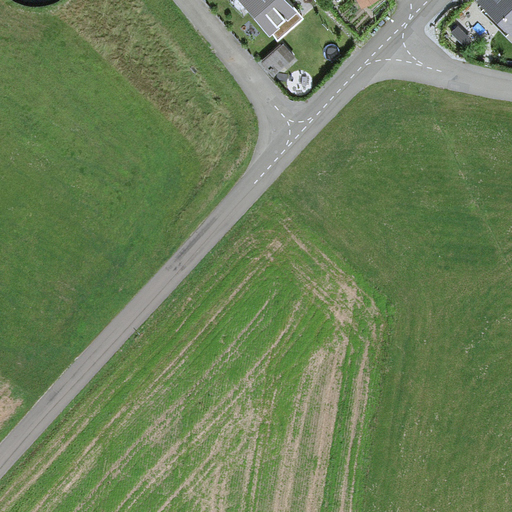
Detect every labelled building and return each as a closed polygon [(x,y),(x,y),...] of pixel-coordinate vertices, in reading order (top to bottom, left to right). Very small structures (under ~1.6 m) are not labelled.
[(237,0),(269,37),(273,34),(278,41),(303,19),(284,0),(306,0),(307,0),(237,0)] [(356,0),(362,9),(378,0),(356,0)] [(511,0),(477,0),(477,1),(510,34),(511,36),(511,0)] [(472,41),(458,26),(452,33),(466,47),(472,41)] [(283,44),(262,62),(274,75),(296,58),(283,44)]
